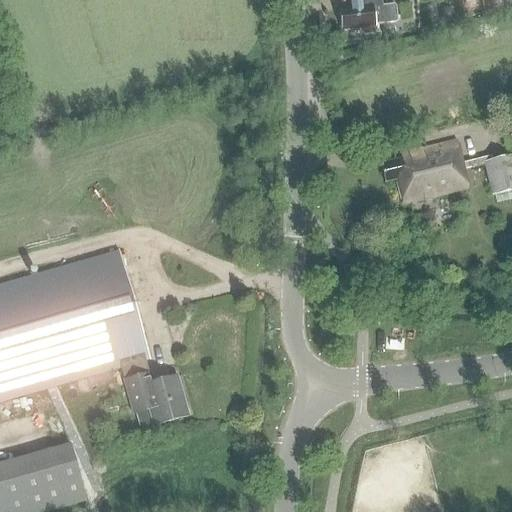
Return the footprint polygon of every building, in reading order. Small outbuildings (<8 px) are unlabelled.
[(396,7),(394,5),(382,6),(380,0),(350,0),(351,10),(342,11),(342,10),(340,11),(342,30),(344,30),(362,27),(363,32),(366,34),(374,33),(376,30),(375,26),(376,26),(376,25),(396,23),(398,21),(396,7)] [(456,142),(401,155),(402,159),(379,165),(384,184),(396,181),(402,205),(468,189),(456,142)] [(511,156),(484,163),(492,196),(511,191),(511,156)] [(117,252),(0,285),(0,401),(120,368),(133,415),(149,410),(154,426),(187,416),(175,377),(149,385),(143,362),(147,360),(117,252)] [(115,403),(104,407),(106,415),(118,412),(115,403)] [(0,511),(46,511),(84,501),(69,445),(0,464),(0,511)]
